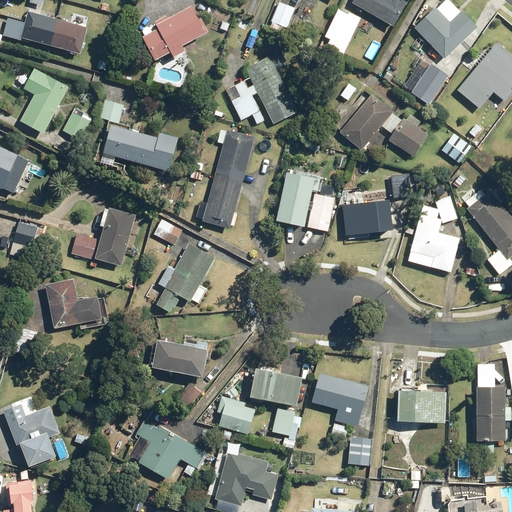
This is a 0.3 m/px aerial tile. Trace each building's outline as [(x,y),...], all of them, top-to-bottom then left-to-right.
[(354,0),(352,4),(394,27),(409,0),(354,0)] [(436,8),(415,28),(445,60),(478,28),(462,11),(461,13),(448,0),(446,0),(437,9),(436,8)] [(296,9),(280,3),(272,22),(288,28),(296,9)] [(159,30),(143,38),(156,62),(171,54),(174,59),(186,53),(183,47),(209,33),(201,20),(199,21),(192,8),(168,20),(166,16),(155,22),(159,30)] [(349,15),(339,10),(325,37),(330,40),(327,46),(344,54),(361,19),(350,13),(349,15)] [(88,28),(29,12),(26,24),(9,19),(4,36),(20,41),(21,38),(81,55),(88,28)] [(511,93),(511,56),(497,44),(488,54),(484,50),(472,64),(477,68),(458,91),(480,109),(494,93),(505,102),(511,93)] [(270,57),(246,69),(254,85),(248,88),(245,81),(226,91),(242,121),(253,115),(258,125),(265,121),(252,96),(258,93),(274,125),(298,113),(270,57)] [(449,77),(421,58),(411,73),(421,80),(412,94),(429,105),(449,77)] [(69,88),(35,69),(24,89),(35,95),(21,122),(44,135),(69,88)] [(357,89),(349,84),(341,96),(348,101),(357,89)] [(372,95),(340,133),(362,151),(394,113),(372,95)] [(125,106),(105,100),(100,118),(119,124),(125,106)] [(94,120),(75,110),(63,131),(82,141),(94,120)] [(407,121),(404,119),(389,141),(413,158),(428,136),(417,128),(421,122),(410,115),(407,121)] [(485,131),(476,124),(469,133),(478,140),(485,131)] [(159,139),(111,126),(103,155),(169,172),(178,139),(160,134),(159,139)] [(255,137),(228,130),(227,132),(221,130),(218,143),(224,144),(208,204),(201,202),(196,218),(203,220),(203,222),(230,229),(255,137)] [(472,147),(455,134),(442,151),(459,164),(472,147)] [(0,188),(3,190),(3,189),(14,194),(30,161),(0,147),(0,188)] [(315,180),(287,174),(277,222),(305,228),(315,180)] [(409,175),(392,177),(394,198),(412,196),(409,175)] [(470,208),(467,210),(500,251),(488,260),(500,275),(511,265),(511,261),(510,259),(511,257),(511,218),(491,191),(484,196),(481,191),(466,202),(470,208)] [(315,203),(314,203),(312,211),(311,211),(308,228),(328,232),(335,199),(317,195),(315,203)] [(450,197),(436,201),(443,224),(457,219),(450,197)] [(390,202),(343,206),(346,236),(393,231),(390,202)] [(136,216),(110,209),(110,210),(106,209),(101,227),(104,228),(95,260),(122,267),(136,216)] [(442,221),(420,215),(411,252),(434,258),(432,268),(452,273),(460,239),(439,233),(442,221)] [(183,231),(162,220),(154,235),(175,246),(183,231)] [(44,229),(19,223),(11,255),(28,259),(31,248),(33,248),(33,245),(39,247),(44,229)] [(97,240),(77,235),(72,254),(92,260),(97,240)] [(216,259),(190,244),(175,270),(169,267),(159,285),(166,289),(157,306),(170,313),(173,308),(175,309),(180,300),(179,300),(180,297),(191,303),(216,259)] [(74,280),(46,286),(54,330),(102,320),(98,297),(78,301),(74,280)] [(40,333),(23,328),(17,353),(34,357),(40,333)] [(208,349),(157,339),(152,367),(202,377),(208,349)] [(478,387),(476,387),(477,441),(505,440),(505,420),(511,420),(510,407),(505,407),(504,386),(495,386),(494,364),(477,364),(478,387)] [(301,377),(255,368),(249,397),(296,406),(301,377)] [(369,386),(320,373),(312,402),(338,409),(331,435),(345,438),(349,425),(358,427),(369,386)] [(187,409),(200,394),(191,387),(188,391),(186,389),(176,399),(187,409)] [(401,390),(398,390),(397,421),(445,423),(446,392),(432,391),(432,390),(413,389),(413,388),(401,387),(401,390)] [(245,403),(222,396),(217,412),(222,413),(219,426),(248,434),(255,409),(244,406),(245,403)] [(23,401),(2,409),(18,450),(26,447),(32,462),(57,453),(50,436),(60,433),(49,406),(28,414),(23,401)] [(295,413),(284,411),(282,420),(275,419),(272,432),(290,436),(292,426),(299,428),(302,418),(294,416),(295,413)] [(158,428),(144,420),(136,434),(140,436),(129,455),(139,460),(138,462),(168,479),(180,459),(196,468),(205,452),(175,435),(173,438),(168,435),(170,432),(159,426),(158,428)] [(9,436),(0,439),(0,452),(2,458),(16,453),(9,436)] [(372,439),(351,437),(348,464),(369,466),(372,439)] [(238,456),(227,453),(215,499),(218,500),(216,509),(227,511),(237,511),(239,506),(241,506),(246,488),(254,490),(253,495),(272,500),(278,475),(271,473),(273,464),(268,463),(269,461),(239,454),(238,456)] [(420,471),(411,471),(411,489),(420,489),(420,471)] [(34,503),(31,480),(6,483),(9,506),(13,505),(14,509),(3,510),(3,511),(31,511),(31,503),(34,503)] [(314,508),(311,508),(310,511),(358,511),(359,503),(315,500),(314,508)] [(476,511),(476,502),(464,503),(464,511),(502,511),(502,510),(484,511),(476,511)]
